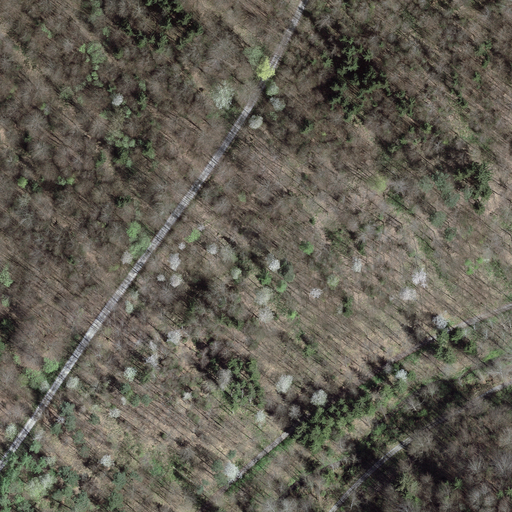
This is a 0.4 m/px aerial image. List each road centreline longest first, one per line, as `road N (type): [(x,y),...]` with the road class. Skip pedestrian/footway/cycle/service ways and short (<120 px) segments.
road 1 (track): [(306,0),(230,138),(0,465)]
road 2 (track): [(511,306),(390,363),(281,439),(201,511)]
road 3 (track): [(332,511),(394,450),(511,382)]
